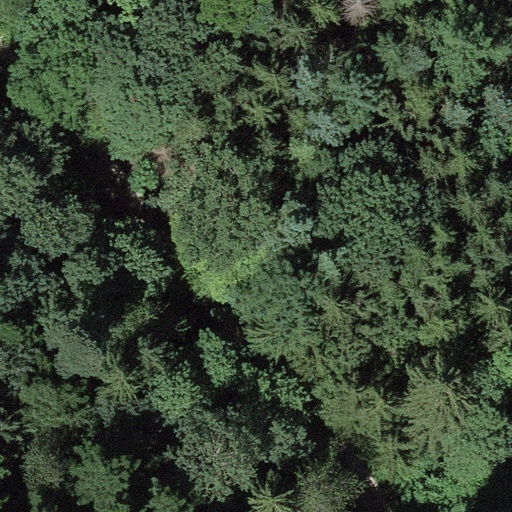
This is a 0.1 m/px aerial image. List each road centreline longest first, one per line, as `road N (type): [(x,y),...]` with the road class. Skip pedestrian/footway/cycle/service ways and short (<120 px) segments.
road 1 (track): [(0,60),(136,212),(374,511)]
road 2 (motorway): [(511,307),(0,98)]
